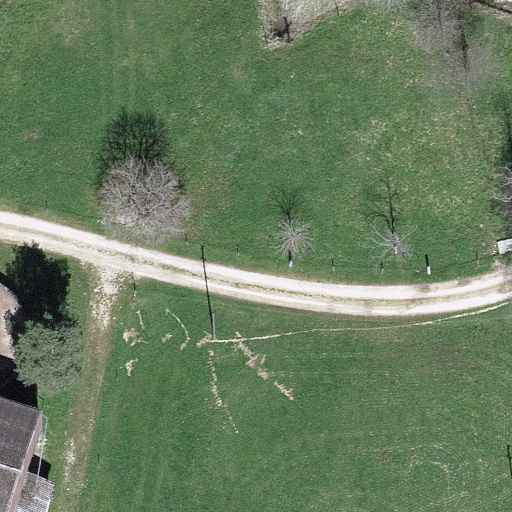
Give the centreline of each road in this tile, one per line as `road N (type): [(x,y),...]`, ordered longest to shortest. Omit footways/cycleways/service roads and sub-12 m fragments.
road 1 (track): [(72,511),(89,391),(121,263),(348,299),(480,300),(511,289)]
road 2 (track): [(0,241),(121,263)]
